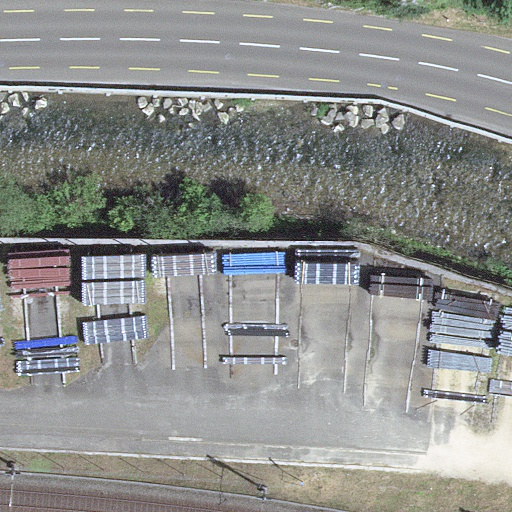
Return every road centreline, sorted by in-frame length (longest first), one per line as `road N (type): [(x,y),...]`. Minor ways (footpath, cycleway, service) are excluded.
road 1 (primary): [(0,39),(264,44),(511,82)]
road 2 (track): [(0,412),(428,435),(511,449)]
